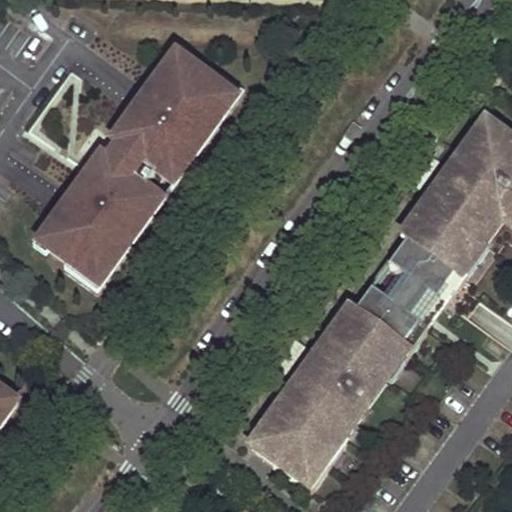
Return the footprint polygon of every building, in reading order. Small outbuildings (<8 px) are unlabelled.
[(94,162),(35,242),(72,269),(99,289),(157,209),(152,206),(169,183),(173,186),(232,107),(168,60),(110,140),(123,149),(106,172),(94,162)] [(72,269),(67,275),(100,299),(248,98),(227,83),(221,90),(209,81),(205,87),(232,107),(173,186),(169,183),(152,206),(157,209),(99,289),(72,269)] [(478,134),(467,149),(472,152),(476,156),(491,137),(486,133),(483,137),(478,134)] [(389,276),(405,287),(436,310),(474,259),(478,262),(484,254),(505,225),(511,230),(511,159),(509,157),(511,152),(491,137),(476,156),(472,152),(415,229),(421,233),(406,252),(389,276)] [(428,162),(410,187),(420,194),(438,169),(428,162)] [(194,205),(181,222),(189,227),(201,211),(194,205)] [(406,252),(421,233),(415,229),(411,226),(400,241),(404,245),(402,248),(406,252)] [(405,287),(386,311),(418,334),(387,376),(393,379),(389,385),(393,388),(427,341),(445,316),(488,257),(484,254),(478,262),(474,259),(436,310),(405,287)] [(418,334),(386,311),(371,300),(357,320),(343,339),(338,335),(322,357),(325,359),(315,373),(312,371),(279,416),(283,420),(273,434),(269,430),(251,455),(274,471),(272,473),(301,494),(331,453),(336,457),(340,452),(360,423),(355,419),(362,408),(368,413),(389,385),(393,379),(387,376),(418,334)] [(340,323),(334,332),(338,335),(343,339),(357,320),(352,316),(349,320),(344,317),(340,323)] [(304,354),(294,346),(275,371),(286,378),(304,354)] [(322,357),(312,371),(315,373),(325,359),(322,357)] [(0,438),(22,409),(0,393),(0,403),(11,411),(0,425),(0,438)] [(0,425),(11,411),(0,403),(0,425)] [(275,413),(264,427),(269,430),(273,434),(283,420),(279,416),(275,413)] [(331,453),(301,494),(310,501),(344,454),(340,452),(336,457),(331,453)]
